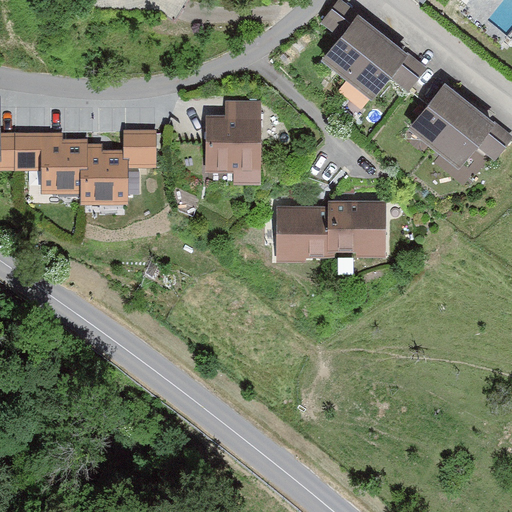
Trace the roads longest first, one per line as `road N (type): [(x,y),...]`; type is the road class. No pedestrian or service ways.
road 1 (secondary): [(0,261),(202,406),(332,511)]
road 2 (unclassified): [(319,0),(247,55),(178,81),(80,89),(0,78)]
